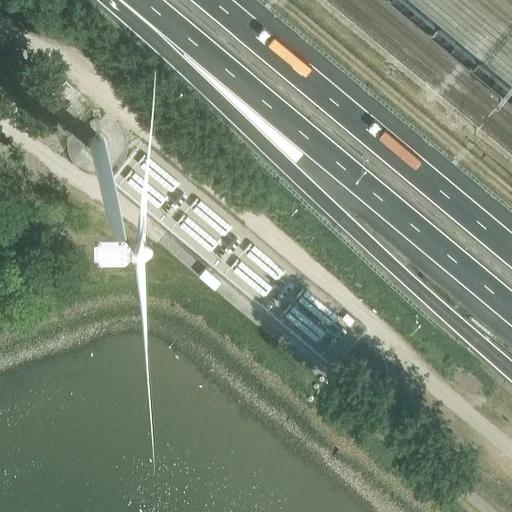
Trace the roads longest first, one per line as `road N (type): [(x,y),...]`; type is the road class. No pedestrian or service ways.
road 1 (motorway): [(131,0),(181,65),(511,371)]
road 2 (motorway): [(140,0),(511,324)]
road 3 (motorway): [(511,248),(214,0)]
